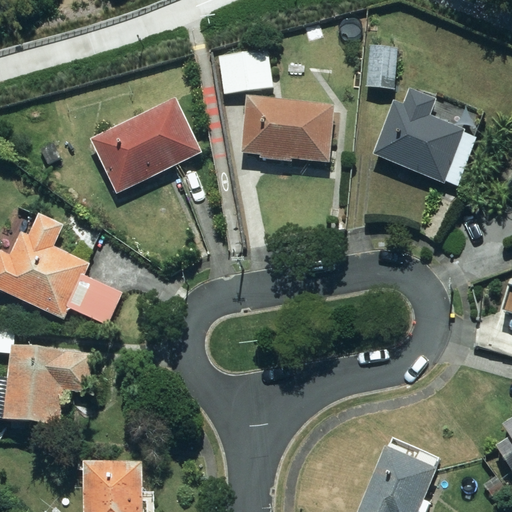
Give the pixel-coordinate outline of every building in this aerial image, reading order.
[(408,49),(380,46),(376,87),(404,90),(408,49)] [(276,49),(226,56),(231,94),(281,87),(276,49)] [(405,101),(382,154),(453,184),(454,182),(466,187),(487,138),(475,133),(476,130),(443,116),(450,99),(422,88),(415,105),(405,101)] [(346,106),(259,95),(251,152),(338,163),(346,106)] [(186,98),(100,139),(126,194),(212,152),(186,98)] [(8,250),(0,268),(0,286),(73,320),(78,308),(114,325),(129,293),(92,276),(98,263),(93,261),(63,247),(73,224),(48,213),(38,235),(31,232),(20,256),(8,250)] [(103,352),(22,346),(23,331),(0,329),(0,352),(20,354),(15,421),(71,425),(73,390),(100,392),(103,352)] [(397,445),(367,511),(428,511),(448,467),(397,445)] [(151,511),(152,461),(95,461),(94,511),(151,511)] [(511,499),(511,483),(503,473),(486,488),(503,507),(511,499)]
